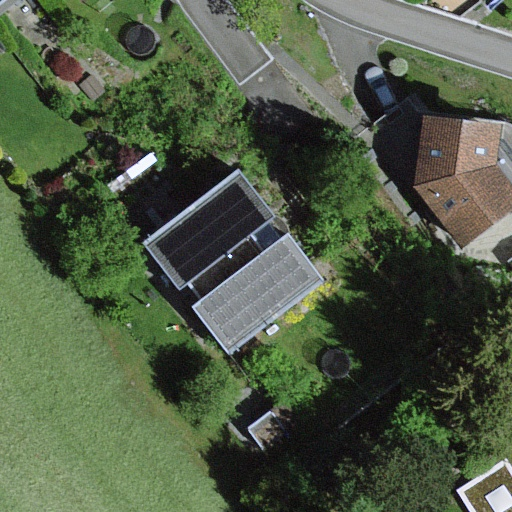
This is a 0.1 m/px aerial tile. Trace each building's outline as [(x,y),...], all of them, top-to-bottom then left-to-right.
[(420,113),(407,100),(363,136),(461,258),(511,221),(511,163),(498,145),(501,124),(420,113)] [(511,129),(501,124),(498,145),(511,163),(511,129)] [(234,177),(139,250),(223,358),(317,285),(234,177)] [(280,408),(248,433),(265,456),(297,431),(280,408)] [(511,511),(511,479),(504,466),(461,493),(473,511),(511,511)]
